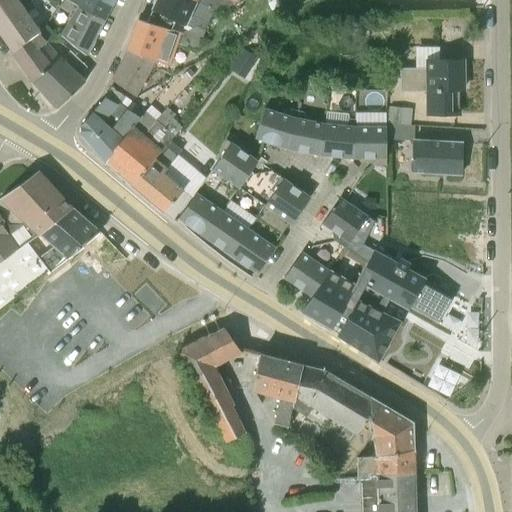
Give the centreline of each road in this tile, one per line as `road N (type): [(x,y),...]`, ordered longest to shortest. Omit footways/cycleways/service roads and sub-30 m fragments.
road 1 (tertiary): [(461,438),(178,256),(43,145)]
road 2 (residential): [(461,438),(483,416),(496,383),(498,0)]
road 3 (residential): [(43,145),(97,78),(133,0)]
